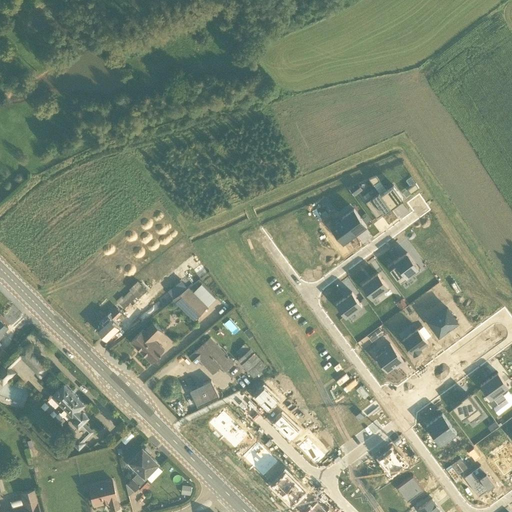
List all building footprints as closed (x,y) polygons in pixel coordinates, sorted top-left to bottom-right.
[(393,185),(380,194),(391,208),(403,199),(393,185)] [(384,213),(391,208),(380,194),(379,192),(366,202),(377,217),(383,212),(384,213)] [(354,208),(342,217),(355,234),(367,226),(354,208)] [(343,243),(355,234),(342,217),(330,226),(343,243)] [(387,266),(400,283),(420,269),(407,252),(400,258),(399,256),(387,266)] [(388,287),(377,273),(361,285),(372,299),(388,287)] [(140,284),(118,305),(122,310),(136,297),(138,299),(146,290),(140,284)] [(188,287),(172,299),(194,320),(215,298),(201,284),(193,292),(188,287)] [(352,292),(336,304),(346,317),(362,305),(352,292)] [(450,327),(457,322),(447,307),(428,321),(439,336),(446,330),(446,331),(451,328),(450,327)] [(125,318),(116,309),(101,323),(103,325),(97,331),(106,340),(119,328),(117,326),(125,318)] [(162,333),(152,323),(144,331),(143,329),(130,342),(151,363),(164,350),(155,341),(162,333)] [(417,328),(402,340),(414,355),(422,349),(421,348),(428,342),(417,328)] [(192,353),(188,357),(195,365),(199,361),(212,375),(220,367),(225,372),(234,364),(211,338),(193,353),(192,353)] [(398,367),(404,363),(390,343),(384,348),(385,350),(375,357),(386,373),(397,365),(398,367)] [(237,361),(253,378),(265,367),(244,344),(235,352),(241,358),(237,361)] [(31,354),(32,353),(25,346),(0,369),(0,385),(2,387),(15,373),(10,368),(19,359),(40,380),(47,373),(45,371),(47,368),(39,360),(38,361),(31,354)] [(508,387),(498,373),(480,386),(491,400),(508,387)] [(189,391),(197,407),(218,397),(211,381),(189,391)] [(79,451),(86,444),(83,441),(92,432),(83,422),(87,418),(86,416),(84,413),(81,413),(78,410),(84,404),(64,385),(52,397),(72,417),(67,421),(67,424),(74,430),(70,434),(75,439),(71,444),(79,451)] [(264,386),(254,396),(268,410),(278,400),(264,386)] [(468,395),(452,407),(461,420),(465,417),(470,423),(482,414),(468,395)] [(235,423),(223,412),(215,419),(214,418),(209,423),(222,436),(235,423)] [(282,414),(273,422),(290,439),(298,431),(282,414)] [(442,414),(426,426),(440,445),(456,433),(442,414)] [(222,436),(234,448),(247,435),(235,423),(222,436)] [(307,439),(299,448),(316,464),(324,456),(307,439)] [(267,452),(257,442),(243,457),(253,467),(267,452)] [(150,453),(146,448),(145,448),(144,449),(142,448),(128,463),(138,473),(125,485),(128,495),(130,495),(134,491),(146,479),(151,482),(162,471),(156,466),(158,463),(149,455),(150,453)] [(384,467),(390,475),(405,464),(400,456),(398,457),(392,449),(376,460),(382,468),(384,467)] [(253,467),(263,476),(277,462),(267,452),(253,467)] [(478,496),(494,485),(480,465),(464,477),(478,496)] [(295,480),(285,471),(271,485),(281,495),(295,480)] [(397,487),(408,501),(423,489),(413,475),(397,487)] [(112,480),(89,486),(94,506),(109,502),(111,510),(119,508),(112,480)] [(281,495),(291,505),(305,490),(295,480),(281,495)] [(143,492),(150,484),(147,481),(139,488),(143,492)] [(38,511),(32,490),(19,493),(20,500),(9,502),(11,508),(8,509),(9,511),(38,511)] [(440,511),(432,499),(417,510),(419,511),(440,511)] [(325,511),(326,511),(317,502),(306,511),(325,511)]
